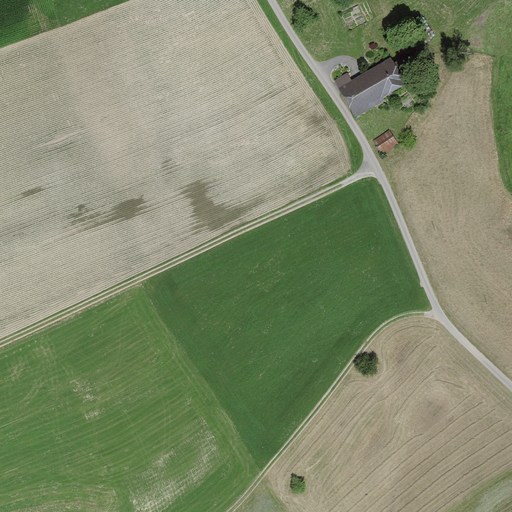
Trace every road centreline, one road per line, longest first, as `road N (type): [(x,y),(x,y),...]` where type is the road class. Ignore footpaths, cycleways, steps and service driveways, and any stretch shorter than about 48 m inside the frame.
road 1 (unclassified): [(269,0),(370,153),(426,296),(511,390)]
road 2 (track): [(375,166),(0,342)]
road 3 (track): [(438,315),(403,314),(377,327),(226,511)]
